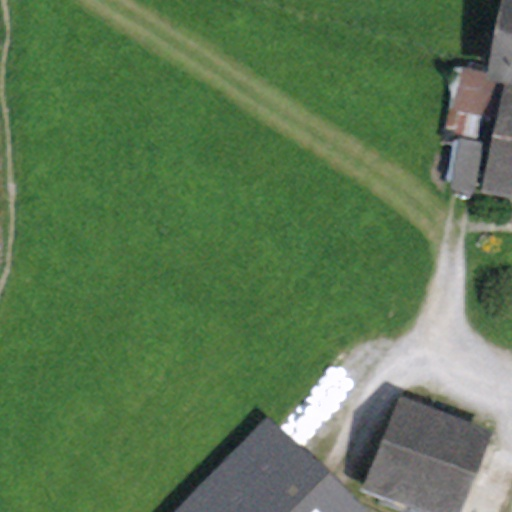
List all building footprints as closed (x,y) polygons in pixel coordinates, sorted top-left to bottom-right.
[(511,0),(503,47),(511,49),(511,0)] [(455,139),(482,145),(487,119),(506,123),(511,91),(511,82),(469,74),(455,139)] [(511,91),(506,123),(493,185),(511,189),(511,91)] [(401,408),(368,488),(399,501),(425,511),(453,511),(483,442),(452,429),(401,408)] [(460,409),(452,429),(483,442),(491,422),(460,409)] [(394,511),(425,511),(399,501),(394,511)]
